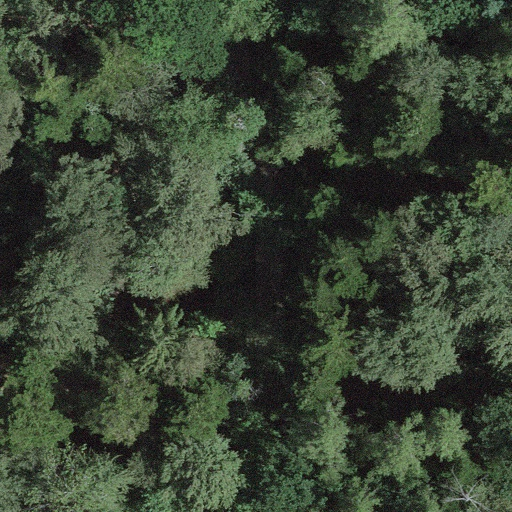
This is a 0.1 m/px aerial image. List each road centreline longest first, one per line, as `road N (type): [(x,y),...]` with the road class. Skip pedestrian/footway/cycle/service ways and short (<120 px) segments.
road 1 (track): [(201,0),(85,404),(31,511)]
road 2 (track): [(215,511),(241,387),(229,266),(172,100)]
